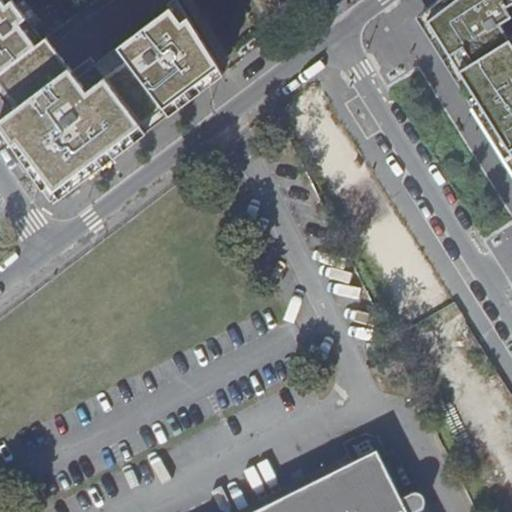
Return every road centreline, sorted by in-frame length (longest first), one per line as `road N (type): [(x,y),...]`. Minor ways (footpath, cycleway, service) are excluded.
road 1 (residential): [(337,33),(47,251)]
road 2 (residential): [(511,312),(337,33)]
road 3 (unknown): [(359,401),(398,434),(443,511)]
